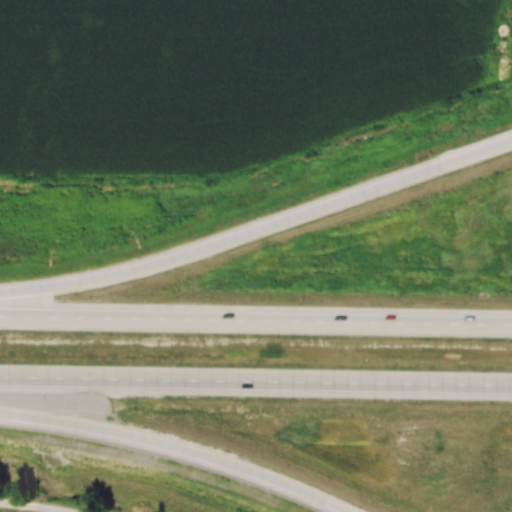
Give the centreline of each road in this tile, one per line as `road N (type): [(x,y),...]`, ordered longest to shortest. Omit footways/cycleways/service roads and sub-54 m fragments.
road 1 (motorway): [(511,141),(198,252),(0,293)]
road 2 (motorway): [(0,377),(511,386)]
road 3 (motorway): [(511,324),(0,315)]
road 4 (motorway): [(0,413),(187,451),(347,511)]
